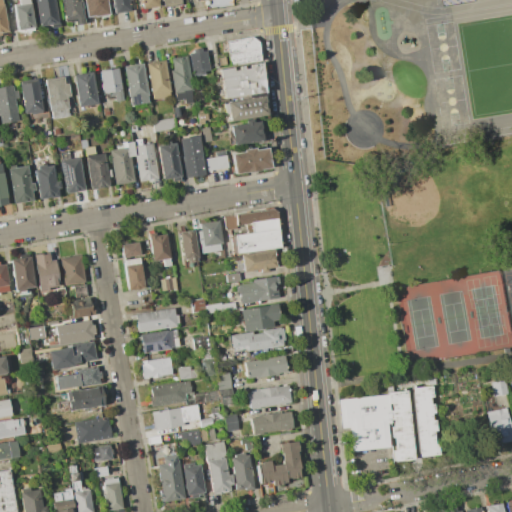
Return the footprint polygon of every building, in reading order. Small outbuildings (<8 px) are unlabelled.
[(12,6),(19,5),(17,0),(28,0),(34,30),(26,31),(25,29),(17,30),(12,6)] [(34,0),(52,0),(58,26),(50,28),(49,25),(39,27),(34,0)] [(60,0),(78,0),(83,23),(75,25),(75,21),(64,23),(60,0)] [(82,0),(105,0),(108,14),(86,18),(82,0)] [(111,0),(127,0),(129,11),(114,13),(111,0)] [(142,8),(140,0),(158,0),(159,5),(142,8)] [(163,8),(161,0),(180,0),(181,4),(163,8)] [(224,41),(251,36),(257,43),(260,60),(228,66),(224,41)] [(192,76),(188,54),(192,53),(191,49),(200,48),(200,51),(204,51),(208,73),(192,76)] [(170,59),(185,56),(193,102),(183,103),(183,99),(175,100),(170,70),(171,70),(170,59)] [(144,63),(163,59),(169,97),(163,98),(164,100),(159,100),(159,98),(150,100),(144,63)] [(122,66),(141,63),(147,94),(146,95),(147,103),(128,106),(122,66)] [(222,99),(218,70),(259,63),(264,92),(222,99)] [(98,71),(117,68),(122,100),(114,101),(113,96),(107,97),(106,93),(102,93),(98,71)] [(72,75),(91,72),(96,103),(77,107),(72,75)] [(44,79),(62,76),(63,84),(66,83),(68,96),(65,97),(68,116),(50,118),(44,79)] [(18,84),(36,81),(41,112),(36,113),(23,115),(18,84)] [(17,120),(0,123),(0,87),(11,86),(12,90),(15,90),(17,98),(14,99),(17,120)] [(228,121),(225,102),(263,96),(266,115),(228,121)] [(196,110),(202,109),(202,114),(206,113),(207,119),(203,120),(203,124),(198,125),(196,110)] [(151,121),(173,117),(175,128),(152,132),(151,121)] [(229,126),(245,123),(244,120),(252,119),(252,122),(259,121),(262,141),(232,146),(229,126)] [(200,129),(208,127),(210,139),(202,141),(200,129)] [(178,138),(197,135),(203,175),(184,178),(178,138)] [(107,150),(122,148),(121,143),(124,142),(124,143),(131,142),(132,146),(133,156),(128,157),(132,181),(113,184),(107,150)] [(132,146),(151,143),(157,180),(147,182),(147,179),(137,181),(133,156),(132,146)] [(156,146),(173,143),(179,181),(172,182),(171,178),(161,179),(156,146)] [(83,147),(92,146),(93,153),(84,155),(83,147)] [(230,154),(242,152),(242,150),(254,148),(254,150),(267,148),(270,168),(234,173),(230,154)] [(83,156),(102,153),(105,170),(108,170),(109,177),(106,177),(107,186),(88,189),(83,156)] [(203,159),(225,155),(227,168),(205,172),(203,159)] [(58,160),(76,157),(82,190),(63,193),(58,160)] [(6,169),(8,168),(7,166),(14,165),(15,167),(26,166),(29,183),(32,183),(33,190),(30,191),(31,200),(12,203),(6,169)] [(32,170),(37,169),(36,166),(45,165),(45,166),(51,165),(53,181),(57,180),(58,188),(54,189),(56,196),(37,199),(32,170)] [(222,217),(234,215),(272,208),(276,212),(277,216),(269,217),(270,219),(250,222),(235,225),(235,228),(224,230),(222,217)] [(252,233),(250,222),(270,219),(275,219),(276,229),(252,233)] [(217,221),(221,244),(218,244),(219,251),(200,253),(199,243),(198,244),(196,231),(200,231),(199,223),(217,221)] [(277,229),(279,248),(236,254),(234,235),(252,233),(276,229),(277,229)] [(192,230),(196,257),(195,258),(196,261),(187,262),(187,259),(182,260),(178,232),(192,230)] [(165,234),(170,265),(163,266),(162,260),(152,261),(148,234),(155,233),(155,235),(165,234)] [(119,245),(137,243),(138,254),(121,257),(119,245)] [(240,255),(273,250),(276,267),(267,268),(267,272),(260,273),(260,269),(243,272),(240,255)] [(32,254),(47,252),(48,260),(53,260),(58,286),(47,288),(47,291),(38,292),(32,254)] [(58,259),(80,255),(84,282),(63,286),(58,259)] [(32,287),(14,290),(9,260),(27,257),(32,287)] [(122,260),(138,258),(142,287),(127,289),(122,260)] [(0,264),(3,264),(8,291),(0,292),(0,264)] [(238,274),(251,272),(252,278),(239,280),(238,274)] [(225,275),(238,273),(239,280),(226,282),(225,275)] [(208,276),(220,274),(221,281),(209,283),(208,276)] [(159,279),(174,277),(176,290),(173,291),(172,289),(161,291),(159,279)] [(236,285),(252,283),(251,280),(274,277),(274,278),(277,277),(278,283),(277,283),(278,294),(276,294),(277,298),(239,303),(236,285)] [(73,287),(84,285),(86,296),(74,298),(73,287)] [(55,289),(63,288),(65,300),(57,301),(55,289)] [(93,315),(71,319),(71,318),(68,318),(67,311),(70,311),(68,301),(88,298),(90,311),(93,310),(93,315)] [(191,301),(203,299),(205,311),(192,313),(191,301)] [(241,310),(276,305),(278,320),(271,321),(272,327),(244,331),(241,310)] [(134,314),(172,308),(174,315),(176,315),(177,324),(175,324),(175,326),(137,332),(134,314)] [(88,320),(89,325),(92,324),(93,334),(91,335),(92,340),(70,343),(69,342),(54,344),(52,327),(66,325),(66,324),(88,320)] [(40,326),(42,338),(31,339),(30,328),(40,326)] [(5,329),(17,327),(18,336),(6,337),(5,329)] [(229,335),(251,332),(251,334),(261,333),(260,330),(279,328),(279,329),(281,328),(283,340),(281,340),(282,346),(245,351),(244,349),(231,351),(229,335)] [(138,334),(175,329),(178,347),(141,352),(138,334)] [(192,338),(210,335),(212,348),(194,350),(192,338)] [(0,339),(9,338),(10,348),(0,349),(0,339)] [(91,341),(92,348),(95,348),(96,354),(93,354),(94,360),(90,360),(90,366),(78,368),(77,362),(51,367),(49,353),(66,350),(65,345),(91,341)] [(18,350),(29,348),(31,361),(20,363),(18,350)] [(242,362),(282,355),(285,372),(278,373),(278,374),(253,378),(252,377),(245,379),(242,362)] [(168,356),(170,374),(142,378),(139,361),(168,356)] [(199,360),(213,358),(215,374),(202,376),(199,360)] [(9,366),(18,364),(19,371),(10,372),(9,366)] [(177,368),(194,365),(196,377),(178,379),(177,368)] [(34,367),(42,366),(43,373),(35,374),(34,367)] [(99,385),(80,388),(80,385),(78,373),(77,369),(96,366),(97,371),(99,371),(100,378),(98,378),(99,385)] [(232,403),(220,405),(219,399),(218,389),(215,374),(227,372),(232,403)] [(80,385),(56,389),(55,377),(78,373),(80,385)] [(490,382),(504,380),(506,393),(492,396),(490,382)] [(150,412),(147,396),(150,396),(148,387),(181,381),(181,382),(187,381),(189,389),(191,389),(194,405),(150,412)] [(104,385),(105,396),(101,396),(102,405),(68,410),(65,391),(104,385)] [(246,392),(257,390),(257,389),(276,386),(277,387),(286,385),(289,402),(249,409),(246,392)] [(411,388),(430,386),(432,397),(429,397),(430,404),(432,404),(433,413),(431,414),(431,420),(434,420),(435,431),(433,432),(434,444),(437,443),(438,454),(418,457),(411,388)] [(218,389),(219,399),(194,403),(193,393),(218,389)] [(406,390),(413,460),(393,462),(392,450),(395,450),(394,438),(391,438),(390,427),(392,426),(392,420),(389,420),(388,411),(391,410),(390,404),(387,404),(386,393),(406,390)] [(337,400),(385,395),(391,446),(349,450),(347,427),(340,428),(337,400)] [(0,400),(9,399),(12,415),(0,416),(0,400)] [(150,412),(194,405),(195,404),(198,419),(182,422),(182,425),(153,430),(150,412)] [(200,428),(198,420),(210,418),(209,414),(210,414),(209,409),(217,407),(218,412),(221,411),(223,423),(200,428)] [(505,408),(511,441),(491,445),(484,412),(505,408)] [(249,418),(258,417),(258,415),(280,412),(280,413),(289,412),(291,428),(252,435),(249,418)] [(234,414),(237,430),(225,432),(223,416),(234,414)] [(110,437),(76,444),(75,439),(73,426),(72,423),(106,417),(110,437)] [(0,421),(21,418),(24,434),(0,438),(0,421)] [(73,426),(75,439),(57,442),(55,429),(73,426)] [(199,442),(197,430),(212,427),(214,439),(199,442)] [(196,430),(199,443),(196,443),(196,445),(191,446),(191,444),(178,446),(176,433),(196,430)] [(159,436),(160,443),(147,445),(146,438),(159,436)] [(0,442),(16,440),(18,456),(0,458),(0,442)] [(202,445),(221,442),(226,475),(230,474),(232,484),(228,485),(229,490),(210,493),(202,445)] [(256,464),(261,464),(260,462),(269,461),(270,466),(281,464),(281,460),(282,460),(279,444),(296,442),(297,452),(296,452),(298,469),(297,469),(298,477),(285,479),(286,482),(269,485),(269,481),(258,482),(256,464)] [(108,444),(111,458),(92,462),(90,448),(96,447),(108,444)] [(252,489),(243,491),(243,489),(235,490),(230,457),(234,456),(233,455),(243,453),(243,455),(247,454),(252,489)] [(33,458),(36,473),(28,474),(25,459),(33,458)] [(156,464),(176,461),(183,499),(163,502),(156,464)] [(180,465),(193,463),(193,465),(198,465),(203,493),(201,493),(201,495),(196,495),(197,497),(190,498),(189,495),(186,496),(180,465)] [(73,465),(75,472),(66,474),(64,466),(73,465)] [(92,468),(106,466),(107,475),(93,477),(92,468)] [(0,511),(0,470),(9,469),(15,511),(7,511),(0,511)] [(106,510),(102,485),(104,484),(103,480),(117,478),(122,508),(106,510)] [(75,511),(70,481),(78,480),(80,487),(83,487),(83,489),(88,488),(91,511),(75,511)] [(22,511),(19,492),(19,489),(28,488),(29,490),(38,489),(41,511),(22,511)] [(73,511),(52,511),(50,493),(70,490),(73,511)] [(500,503),(501,511),(486,511),(485,506),(500,503)]
